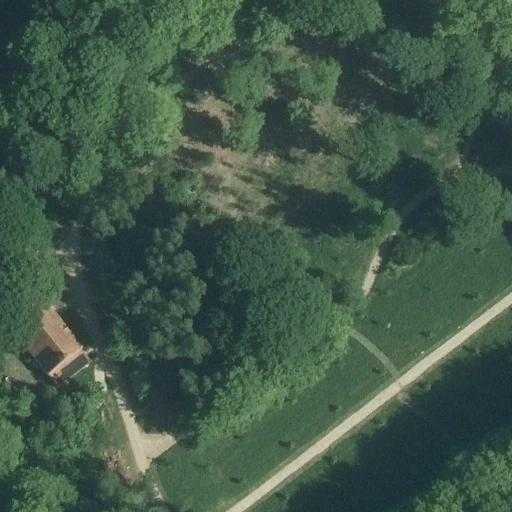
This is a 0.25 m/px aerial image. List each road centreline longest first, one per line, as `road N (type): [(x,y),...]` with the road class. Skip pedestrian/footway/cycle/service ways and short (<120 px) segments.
road 1 (track): [(72,256),(82,219),(124,160),(149,104),(254,39),(294,0)]
road 2 (track): [(158,511),(72,256)]
